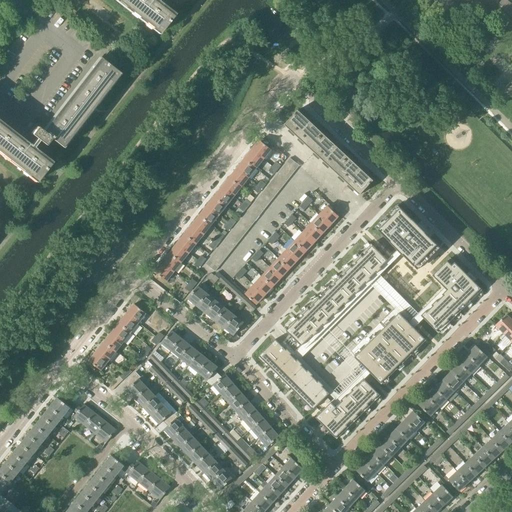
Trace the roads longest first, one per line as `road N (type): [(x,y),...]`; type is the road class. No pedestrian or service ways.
road 1 (residential): [(331,468),(504,288)]
road 2 (unknown): [(453,238),(287,418)]
road 3 (residential): [(136,280),(257,119)]
road 4 (residential): [(233,358),(364,218)]
road 5 (residential): [(397,183),(289,78)]
road 6 (residential): [(504,288),(397,183)]
road 7 (residential): [(331,468),(233,358)]
road 8 (residential): [(364,218),(257,119)]
road 9 (residential): [(233,358),(136,280)]
